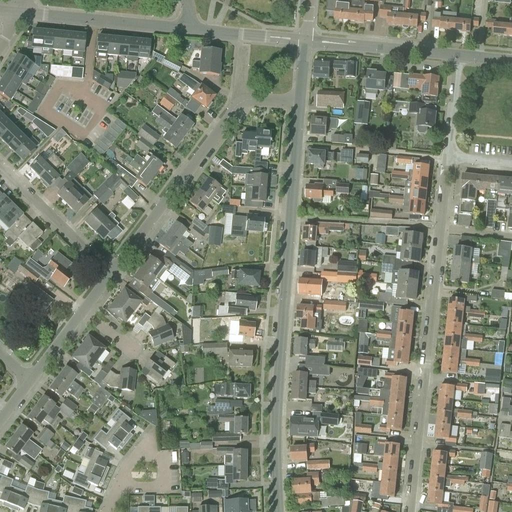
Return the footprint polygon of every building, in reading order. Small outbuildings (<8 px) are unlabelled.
[(404,8),(402,26),(403,29),(408,29),(409,27),(417,27),(417,21),(425,21),(426,15),(416,14),(416,17),(405,16),(406,10),(409,10),(410,0),(405,0),(405,9),(403,9),(404,8)] [(349,21),(350,7),(342,6),(342,9),(339,9),(340,2),(333,1),(332,10),(334,10),(334,19),(349,21)] [(364,21),(372,22),(374,5),(364,4),(365,2),(351,1),(350,7),(349,21),(364,22),(364,21)] [(402,26),(404,8),(381,6),(380,17),(387,18),(387,24),(402,26)] [(456,20),(457,14),(441,13),(441,14),(433,13),(432,22),(440,23),(440,29),(455,31),(456,20)] [(456,20),(455,31),(470,32),(471,26),(478,26),(478,20),(469,19),(468,22),(456,20)] [(508,36),(509,26),(496,24),(496,22),(487,21),(486,27),(493,28),(492,35),(508,36)] [(32,38),(28,38),(27,49),(31,49),(31,48),(42,49),(43,32),(33,31),(32,38)] [(52,50),(54,33),(43,32),(42,49),(52,50)] [(62,51),(64,34),(54,33),(52,50),(62,51)] [(72,52),(74,35),(64,34),(62,51),(72,52)] [(74,35),(72,52),(83,53),(84,36),(74,35)] [(106,56),(108,38),(97,37),(96,55),(106,56)] [(116,57),(118,39),(108,38),(106,56),(116,57)] [(127,58),(128,40),(118,39),(116,57),(127,58)] [(137,59),(139,41),(128,40),(127,58),(137,59)] [(139,41),(137,59),(147,60),(149,42),(139,41)] [(218,65),(220,52),(201,50),(199,63),(192,62),(191,69),(199,70),(199,74),(218,76),(220,65),(218,65)] [(165,59),(151,52),(151,61),(177,73),(181,65),(165,57),(165,59)] [(11,66),(26,75),(32,66),(17,56),(11,66)] [(29,63),(39,69),(41,58),(30,57),(29,63)] [(356,79),(357,65),(315,62),(314,78),(329,80),(330,69),(345,71),(345,78),(356,79)] [(21,83),(26,75),(11,66),(6,74),(21,83)] [(385,92),(386,76),(376,75),(376,73),(368,72),(365,94),(377,95),(377,91),(385,92)] [(15,92),(21,83),(6,74),(0,83),(15,92)] [(403,75),(402,75),(394,74),(393,84),(402,85),(403,75)] [(427,103),(428,101),(428,99),(437,100),(439,78),(410,75),(409,86),(410,86),(410,90),(423,91),(422,102),(427,103)] [(49,76),(44,85),(49,88),(54,79),(49,76)] [(107,79),(101,76),(96,84),(102,87),(107,79)] [(138,86),(143,80),(140,77),(135,83),(138,86)] [(125,78),(117,78),(116,88),(123,89),(125,78)] [(123,89),(127,89),(135,79),(125,78),(123,89)] [(107,79),(102,87),(108,90),(112,83),(107,79)] [(205,109),(214,97),(193,81),(188,88),(195,94),(192,99),(205,109)] [(0,94),(10,101),(15,92),(0,83),(0,94)] [(43,97),(49,88),(44,85),(38,94),(43,97)] [(175,93),(170,89),(166,94),(180,105),(184,101),(179,98),(183,93),(178,90),(175,93)] [(347,109),(348,95),(343,94),(318,92),(316,107),(347,109)] [(169,112),(176,103),(166,95),(158,104),(169,112)] [(31,102),(38,107),(41,102),(34,98),(31,102)] [(367,126),(370,103),(356,102),(354,124),(367,126)] [(425,112),(425,106),(425,105),(409,104),(408,111),(408,114),(418,115),(417,131),(419,134),(424,134),(426,132),(427,128),(434,128),(436,113),(425,112)] [(158,118),(183,138),(192,126),(180,117),(177,121),(156,106),(151,113),(158,118)] [(27,114),(19,109),(16,113),(22,118),(27,114)] [(175,150),(183,138),(158,118),(155,122),(164,129),(162,132),(167,135),(163,141),(175,150)] [(41,128),(44,125),(35,119),(32,122),(40,129),(41,128)] [(337,132),(338,120),(327,119),(327,121),(311,119),(310,136),(326,137),(326,134),(329,135),(331,133),(331,131),(337,132)] [(0,139),(0,140),(13,127),(5,120),(0,125),(0,139)] [(126,127),(117,120),(113,124),(122,132),(126,127)] [(122,132),(113,124),(109,128),(119,136),(122,132)] [(44,125),(41,128),(50,136),(55,131),(44,125)] [(137,135),(153,146),(160,138),(145,126),(137,135)] [(7,147),(20,135),(13,127),(0,140),(7,147)] [(115,140),(119,136),(109,128),(106,133),(115,140)] [(56,144),(66,135),(60,130),(51,139),(56,144)] [(254,151),(256,130),(256,134),(242,133),(241,143),(235,142),(234,157),(240,157),(241,154),(246,155),(247,150),(254,151)] [(256,130),(254,151),(253,169),(266,170),(266,164),(259,163),(260,148),(268,148),(269,131),(256,130)] [(115,140),(106,133),(102,137),(111,145),(115,140)] [(15,154),(27,142),(20,135),(7,147),(15,154)] [(145,155),(153,146),(137,135),(141,139),(135,147),(145,155)] [(349,145),(350,138),(345,137),(345,136),(332,136),(332,144),(349,145)] [(111,145),(102,137),(99,142),(108,149),(111,145)] [(27,142),(15,154),(22,162),(35,149),(27,142)] [(95,146),(104,154),(108,149),(99,142),(95,146)] [(101,158),(104,154),(95,146),(91,150),(101,158)] [(352,164),(353,151),(341,150),(340,154),(326,153),(326,151),(316,151),(316,153),(308,153),(308,165),(314,166),(314,170),(322,170),(322,166),(324,166),(324,162),(352,164)] [(39,179),(58,160),(53,154),(43,164),(39,160),(30,169),(39,179)] [(368,163),(368,156),(357,155),(356,162),(368,163)] [(377,173),(386,173),(387,155),(378,155),(377,173)] [(132,161),(153,177),(163,165),(152,157),(147,164),(136,156),(132,161)] [(397,157),(396,164),(406,165),(412,165),(412,159),(412,158),(397,157)] [(82,163),(81,162),(77,158),(66,169),(70,174),(71,174),(82,163)] [(66,206),(82,189),(73,180),(89,164),(84,159),(81,162),(82,163),(71,174),(70,174),(63,181),(68,186),(57,197),(66,206)] [(58,160),(39,179),(49,188),(58,179),(53,174),(63,164),(58,160)] [(232,168),(233,168),(222,160),(218,165),(231,174),(232,168)] [(153,177),(132,161),(128,166),(139,174),(135,180),(137,182),(145,188),(153,177)] [(409,173),(408,177),(428,179),(429,167),(424,166),(414,165),(413,172),(409,171),(409,173)] [(117,166),(113,171),(115,173),(119,178),(128,186),(128,187),(134,179),(117,166)] [(399,176),(399,180),(408,180),(408,182),(405,182),(405,189),(412,190),(427,191),(428,179),(408,177),(409,173),(406,173),(401,173),(401,176),(399,176)] [(245,187),(265,189),(266,176),(252,175),(246,175),(245,187)] [(474,216),(477,192),(478,177),(463,176),(460,202),(461,202),(459,215),(474,216)] [(495,210),(499,179),(478,177),(477,192),(485,193),(484,201),(487,202),(485,228),(494,229),(496,210),(495,210)] [(125,189),(128,186),(119,178),(107,190),(108,190),(98,201),(102,206),(113,195),(111,193),(120,184),(125,189)] [(221,197),(225,191),(208,178),(199,190),(211,200),(217,204),(222,198),(221,197)] [(511,228),(511,180),(499,179),(495,210),(496,210),(510,211),(509,218),(508,218),(507,228),(511,228)] [(348,195),(349,185),(337,184),(337,181),(324,180),(323,186),(313,185),(313,187),(306,186),(305,200),(313,200),(312,201),(314,203),(320,203),(321,202),(321,201),(322,201),(322,197),(333,197),(334,192),(336,192),(336,194),(348,195)] [(108,190),(107,190),(103,186),(93,196),(98,201),(108,190)] [(264,202),(265,189),(245,187),(244,208),(257,209),(257,202),(264,202)] [(133,203),(138,198),(127,188),(122,193),(133,203)] [(82,189),(66,206),(76,215),(92,199),(82,189)] [(397,197),(397,201),(398,201),(398,204),(403,204),(403,205),(406,205),(406,203),(410,203),(425,204),(427,191),(412,190),(405,189),(404,198),(397,197)] [(206,206),(211,200),(199,190),(190,203),(207,215),(211,210),(206,206)] [(368,198),(368,199),(373,199),(389,200),(389,196),(380,195),(380,193),(369,192),(368,198)] [(0,219),(13,206),(0,193),(0,219)] [(239,207),(240,199),(229,199),(229,206),(239,207)] [(403,205),(403,214),(409,214),(409,215),(424,217),(425,204),(410,203),(406,203),(406,205),(403,205)] [(5,244),(28,220),(13,206),(0,219),(0,222),(8,230),(2,236),(7,240),(4,243),(5,244)] [(234,215),(235,208),(222,206),(221,214),(234,215)] [(391,220),(392,212),(371,210),(370,218),(391,220)] [(93,232),(105,220),(95,211),(84,223),(93,232)] [(256,219),(256,217),(247,217),(247,218),(232,217),(230,238),(244,239),(245,231),(261,232),(262,219),(256,219)] [(203,232),(206,227),(195,219),(191,223),(203,232)] [(28,220),(5,244),(9,248),(17,240),(27,249),(28,248),(33,252),(41,244),(37,240),(42,234),(28,220)] [(105,220),(93,232),(103,241),(114,230),(105,220)] [(166,234),(188,250),(192,245),(181,236),(185,231),(175,223),(166,234)] [(205,233),(203,232),(191,223),(191,224),(194,226),(188,234),(199,242),(204,236),(205,233)] [(316,250),(316,248),(316,244),(317,235),(328,236),(329,233),(343,233),(344,225),(328,225),(315,224),(314,229),(303,229),(302,243),(306,244),(306,249),(313,250),(316,250)] [(398,237),(399,228),(382,227),(381,236),(398,237)] [(208,235),(207,246),(220,247),(221,229),(209,228),(208,235)] [(183,256),(188,250),(166,234),(158,244),(174,257),(179,252),(183,256)] [(403,249),(420,250),(421,236),(404,235),(403,248),(403,249)] [(511,251),(511,244),(499,242),(497,258),(503,258),(502,269),(507,269),(510,251),(511,251)] [(403,249),(403,248),(396,247),(396,254),(402,254),(401,262),(419,264),(420,250),(403,249)] [(316,250),(313,250),(313,255),(301,254),(300,269),(313,270),(313,268),(319,269),(321,267),(322,258),(327,259),(328,249),(316,248),(316,250)] [(461,264),(470,265),(470,264),(479,265),(480,259),(471,258),(471,251),(455,249),(452,270),(460,270),(461,264)] [(63,272),(69,265),(56,254),(45,268),(41,269),(29,260),(25,265),(47,282),(50,277),(63,287),(70,277),(63,272)] [(382,265),(395,267),(396,258),(383,256),(382,265)] [(184,275),(162,258),(158,264),(149,257),(141,268),(157,281),(158,281),(163,285),(172,273),(180,279),(184,275)] [(39,278),(14,258),(7,267),(15,273),(17,271),(34,284),(39,278)] [(170,264),(184,275),(184,274),(192,281),(193,273),(173,259),(170,264)] [(468,285),(470,265),(461,264),(460,270),(452,270),(451,283),(468,285)] [(394,272),(395,267),(382,265),(381,273),(392,274),(391,285),(399,285),(399,287),(416,288),(418,274),(400,273),(394,272)] [(150,291),(157,281),(141,268),(128,285),(149,302),(157,307),(162,311),(163,311),(173,318),(176,314),(151,294),(152,293),(150,291)] [(206,277),(227,275),(226,268),(215,270),(205,272),(206,277)] [(258,274),(231,271),(230,280),(239,281),(239,285),(257,286),(259,285),(259,280),(257,279),(258,274)] [(356,274),(342,273),(337,272),(337,274),(336,283),(353,285),(356,285),(356,280),(356,274)] [(368,281),(369,274),(357,273),(357,280),(368,281)] [(322,282),(299,281),(298,296),(321,297),(322,282)] [(38,318),(51,301),(29,283),(18,297),(33,309),(31,312),(38,318)] [(145,307),(149,302),(128,285),(124,291),(123,290),(115,301),(131,313),(139,303),(145,307)] [(415,302),(416,288),(399,287),(398,291),(396,291),(396,298),(391,298),(392,295),(379,294),(378,302),(388,303),(388,304),(390,304),(391,300),(415,302)] [(504,300),(504,296),(504,292),(492,290),(491,299),(504,300)] [(249,298),(249,297),(240,296),(240,298),(224,296),(223,307),(218,307),(217,317),(235,316),(235,309),(254,311),(255,299),(249,298)] [(467,315),(490,317),(490,316),(484,316),(485,312),(470,311),(470,308),(464,307),(464,302),(449,300),(448,313),(463,314),(463,313),(467,314),(467,315)] [(124,323),(131,313),(115,301),(112,305),(110,303),(109,304),(110,304),(105,311),(112,318),(114,316),(124,323)] [(359,309),(366,310),(380,312),(380,303),(360,301),(359,309)] [(352,312),(352,303),(323,302),(323,311),(352,312)] [(314,331),(315,321),(312,321),(313,312),(321,313),(321,306),(314,306),(313,308),(299,307),(298,320),(302,320),(301,330),(314,331)] [(159,316),(162,311),(157,307),(149,318),(145,322),(151,326),(153,331),(148,333),(153,347),(172,339),(166,326),(165,326),(161,318),(159,316)] [(192,307),(191,318),(199,318),(200,307),(192,307)] [(392,307),(391,314),(393,315),(392,323),(392,325),(398,325),(412,327),(414,314),(403,312),(403,308),(392,307)] [(462,325),(463,314),(448,313),(447,325),(462,326),(462,325)] [(145,322),(149,318),(144,314),(136,324),(141,328),(145,322)] [(245,323),(245,321),(238,321),(238,322),(227,321),(227,329),(238,330),(237,335),(252,337),(253,324),(245,323)] [(377,332),(377,333),(383,333),(383,337),(385,337),(391,338),(397,338),(411,340),(412,327),(398,325),(392,325),(391,333),(377,332)] [(466,325),(462,325),(462,326),(447,325),(445,337),(482,341),(482,337),(465,335),(466,325)] [(80,348),(96,360),(103,350),(93,342),(95,340),(87,335),(82,342),(81,341),(81,342),(83,344),(80,348)] [(481,343),(482,341),(445,337),(444,349),(463,351),(464,341),(481,343)] [(390,341),(389,351),(409,353),(411,340),(397,338),(391,338),(390,341)] [(359,348),(367,348),(368,340),(360,339),(359,348)] [(324,369),(325,368),(325,358),(305,357),(306,350),(315,350),(315,341),(295,340),(294,356),(303,357),(303,359),(310,360),(309,366),(313,367),(313,368),(324,369)] [(342,352),(343,341),(334,340),(334,343),(327,342),(326,351),(342,352)] [(202,356),(226,355),(226,344),(201,345),(202,356)] [(180,354),(189,354),(188,346),(179,347),(180,354)] [(88,370),(96,360),(80,348),(72,359),(81,366),(78,370),(88,378),(92,373),(88,370)] [(250,369),(251,351),(228,349),(227,367),(250,369)] [(462,359),(463,351),(444,349),(443,361),(486,366),(486,365),(479,365),(480,361),(462,359)] [(387,361),(386,367),(396,368),(396,365),(408,366),(409,353),(389,351),(387,361)] [(160,362),(157,360),(152,356),(143,368),(151,374),(147,379),(157,387),(162,381),(160,380),(168,369),(170,370),(174,365),(164,357),(160,362)] [(371,359),(359,358),(358,365),(370,366),(371,359)] [(486,369),(486,366),(443,361),(441,373),(456,375),(457,368),(465,369),(465,367),(486,369)] [(105,375),(109,371),(113,365),(108,362),(100,371),(105,375)] [(57,378),(80,395),(83,390),(72,381),(75,376),(65,368),(57,378)] [(324,369),(313,368),(313,376),(329,377),(330,368),(325,368),(324,369)] [(371,379),(372,370),(358,369),(357,377),(371,379)] [(102,391),(103,390),(106,386),(109,388),(118,389),(117,390),(132,392),(134,372),(120,370),(119,376),(114,375),(109,371),(105,375),(97,386),(100,388),(100,389),(102,391)] [(486,370),(485,383),(500,384),(501,371),(486,370)] [(380,391),(405,393),(407,380),(395,379),(395,376),(385,375),(384,382),(392,383),(391,391),(380,389),(380,391)] [(292,389),(316,391),(316,382),(307,382),(307,377),(293,376),(292,389)] [(76,400),(80,395),(57,378),(49,389),(59,397),(64,391),(76,400)] [(234,385),(214,384),(213,390),(220,391),(220,396),(233,397),(233,398),(248,399),(249,387),(242,386),(242,385),(234,384),(234,385)] [(439,400),(453,401),(454,391),(466,393),(467,386),(451,384),(451,388),(440,386),(439,400)] [(484,397),(485,385),(474,384),(473,396),(484,397)] [(110,396),(103,390),(102,391),(100,389),(96,394),(100,397),(93,406),(99,409),(99,410),(110,396)] [(315,395),(316,391),(292,389),(291,402),(305,403),(306,394),(315,395)] [(404,406),(405,393),(380,391),(379,399),(354,396),(353,401),(370,402),(370,403),(404,406)] [(73,413),(62,405),(58,409),(43,397),(35,407),(58,425),(61,421),(56,417),(59,412),(68,419),(73,413)] [(511,417),(511,406),(509,406),(511,399),(503,398),(500,416),(511,417)] [(62,405),(73,413),(77,408),(66,399),(62,405)] [(227,414),(228,401),(215,400),(214,408),(213,408),(213,412),(223,413),(223,414),(227,414)] [(452,407),(453,401),(439,400),(437,413),(457,415),(457,418),(463,419),(463,416),(465,416),(466,412),(472,413),(472,412),(458,411),(458,408),(452,407)] [(402,419),(404,406),(370,403),(369,406),(383,407),(382,416),(388,417),(388,418),(402,419)] [(93,417),(98,409),(91,405),(86,412),(93,417)] [(54,429),(58,425),(35,407),(26,418),(37,427),(42,420),(54,429)] [(142,423),(156,423),(156,411),(142,411),(142,423)] [(108,422),(113,426),(108,432),(125,446),(130,439),(127,437),(130,434),(123,428),(127,423),(115,413),(108,422)] [(451,418),(457,418),(457,415),(437,413),(436,426),(450,427),(451,418)] [(246,435),(246,419),(236,418),(236,415),(218,415),(217,423),(228,423),(228,432),(230,435),(246,435)] [(331,427),(350,429),(351,420),(332,418),(331,427)] [(401,432),(402,419),(388,418),(387,428),(379,427),(379,433),(389,434),(389,431),(401,432)] [(317,438),(318,421),(290,420),(290,437),(317,438)] [(511,439),(511,432),(509,432),(510,426),(500,424),(498,438),(511,439)] [(371,432),(371,425),(357,425),(357,432),(363,433),(363,431),(371,432)] [(458,428),(450,427),(436,426),(434,439),(445,440),(445,443),(456,444),(458,428)] [(12,437),(37,456),(42,450),(27,439),(31,435),(20,427),(12,437)] [(39,434),(49,441),(53,435),(44,428),(39,434)] [(119,452),(125,446),(108,432),(103,438),(98,434),(91,443),(103,453),(107,448),(114,453),(116,450),(119,452)] [(45,446),(49,441),(39,434),(35,439),(45,446)] [(212,443),(227,443),(227,435),(212,435),(212,443)] [(33,461),(37,456),(12,437),(5,448),(9,451),(6,454),(21,466),(18,471),(25,477),(34,465),(23,457),(22,458),(16,454),(19,450),(33,461)] [(76,441),(72,447),(78,452),(83,446),(81,444),(76,441)] [(384,458),(398,460),(399,446),(388,445),(388,443),(378,442),(377,448),(385,449),(384,458)] [(366,455),(367,445),(354,444),(354,455),(366,455)] [(291,463),(307,463),(306,453),(314,453),(314,445),(297,445),(297,450),(291,450),(291,463)] [(87,448),(82,459),(88,462),(85,469),(105,477),(108,469),(105,468),(107,464),(99,461),(102,454),(87,448)] [(224,466),(245,466),(246,452),(236,452),(236,449),(216,449),(216,456),(224,456),(224,466)] [(432,466),(446,467),(447,458),(454,459),(455,453),(444,451),(444,454),(433,452),(432,466)] [(482,472),(490,472),(492,455),(481,453),(479,470),(483,470),(482,472)] [(397,473),(398,460),(384,458),(383,471),(397,473)] [(307,471),(322,470),(321,461),(307,462),(307,471)] [(370,470),(370,473),(376,473),(377,465),(363,464),(363,466),(369,466),(368,470),(370,470)] [(245,482),(245,466),(224,466),(223,478),(225,478),(225,480),(206,480),(206,489),(216,489),(216,490),(227,490),(228,484),(235,484),(235,482),(245,482)] [(445,476),(446,467),(432,466),(430,479),(450,481),(450,485),(456,485),(456,482),(458,482),(459,477),(445,476)] [(82,476),(76,473),(72,484),(87,490),(89,484),(97,487),(98,483),(102,485),(105,477),(85,469),(82,476)] [(395,486),(397,473),(383,471),(381,484),(395,486)] [(293,497),(294,497),(310,496),(310,487),(319,486),(318,473),(306,474),(307,482),(293,483),(293,497)] [(9,510),(17,490),(10,487),(13,481),(2,477),(0,481),(0,493),(2,494),(0,498),(0,502),(3,503),(1,507),(9,510)] [(456,482),(456,485),(464,486),(465,478),(459,477),(458,482),(456,482)] [(450,489),(450,485),(450,481),(430,479),(429,492),(443,493),(443,488),(450,489)] [(394,499),(395,486),(381,484),(380,493),(373,492),(372,499),(387,500),(387,498),(394,499)] [(24,493),(17,490),(9,510),(14,511),(17,511),(19,509),(23,511),(26,503),(33,506),(38,491),(27,486),(24,493)] [(51,511),(54,501),(47,500),(48,493),(38,491),(33,506),(40,508),(38,511),(51,511)] [(449,494),(443,493),(429,492),(427,505),(438,506),(438,509),(449,510),(448,511),(472,511),(473,510),(449,507),(449,503),(448,503),(449,494)] [(192,503),(201,503),(200,494),(192,495),(192,503)] [(365,502),(366,495),(351,494),(351,501),(365,502)] [(310,496),(294,497),(295,508),(319,507),(319,509),(328,509),(328,508),(344,507),(344,497),(327,498),(327,495),(310,496)] [(62,503),(54,501),(51,511),(71,511),(74,499),(63,496),(62,503)] [(74,499),(71,511),(91,511),(92,510),(84,508),(86,502),(74,499)] [(246,511),(246,501),(223,502),(223,511),(246,511)] [(361,511),(363,503),(353,502),(351,511),(361,511)] [(496,511),(498,503),(489,502),(487,511),(496,511)]
